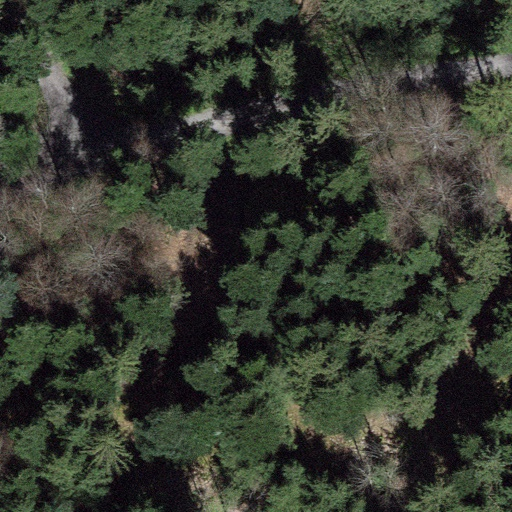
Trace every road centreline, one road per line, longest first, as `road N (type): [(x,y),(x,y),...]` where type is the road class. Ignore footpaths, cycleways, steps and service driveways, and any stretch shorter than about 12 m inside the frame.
road 1 (unknown): [(0,189),(101,152),(460,69),(511,67)]
road 2 (unknown): [(0,22),(101,152)]
